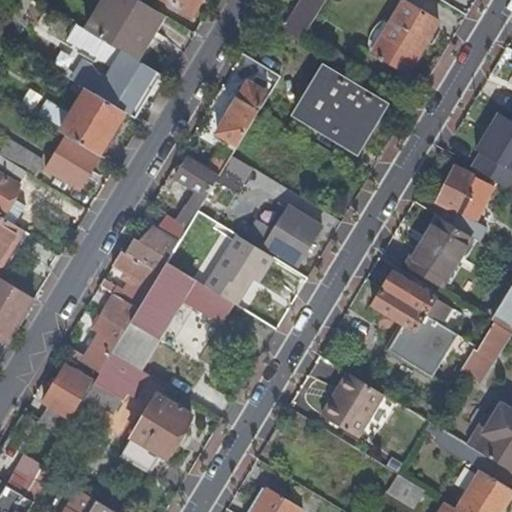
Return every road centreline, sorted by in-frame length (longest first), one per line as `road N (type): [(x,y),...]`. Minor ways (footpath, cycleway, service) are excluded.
road 1 (residential): [(191,511),(503,0)]
road 2 (residential): [(240,0),(0,399)]
